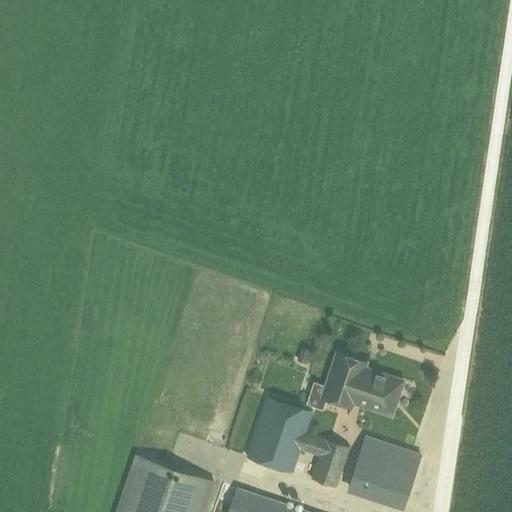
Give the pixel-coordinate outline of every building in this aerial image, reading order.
[(322,396),(351,406),(352,402),(391,414),(403,379),(364,367),(366,361),(336,352),(322,396)] [(266,397),(247,457),(292,472),(299,448),(321,454),(314,480),(336,487),(349,447),(305,433),(312,412),(266,397)] [(404,506),(420,455),(364,437),(348,488),(404,506)] [(136,454),(115,511),(204,511),(215,481),(136,454)] [(307,511),(237,488),(228,511),(307,511)]
